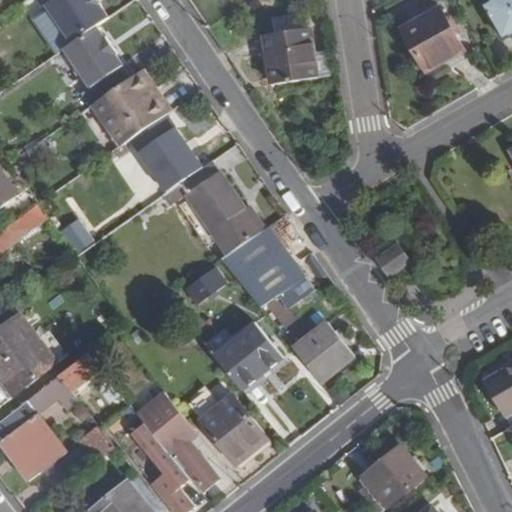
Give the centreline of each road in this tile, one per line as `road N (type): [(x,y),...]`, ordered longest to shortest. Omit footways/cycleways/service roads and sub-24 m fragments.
road 1 (residential): [(309,208),(165,0)]
road 2 (residential): [(244,511),(425,366)]
road 3 (residential): [(425,366),(309,208)]
road 4 (residential): [(374,172),(350,0)]
road 5 (residential): [(504,511),(425,366)]
road 6 (residential): [(374,172),(511,95)]
